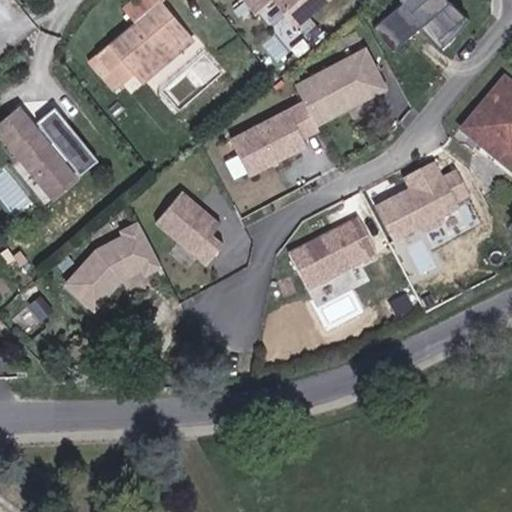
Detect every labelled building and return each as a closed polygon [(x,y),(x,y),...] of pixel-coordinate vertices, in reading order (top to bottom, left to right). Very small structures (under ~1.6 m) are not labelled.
[(142,0),(130,10),(142,25),(168,4),(172,0),(142,0)] [(259,0),(256,3),(266,15),(273,10),(264,0),(259,0)] [(264,0),(273,10),(284,0),(287,0),(307,24),(336,0),(264,0)] [(407,49),(443,21),(426,0),(420,0),(387,26),(407,49)] [(445,0),(426,0),(443,21),(455,12),(445,0)] [(124,79),(139,66),(147,76),(154,84),(200,44),(168,4),(142,25),(105,57),(124,79)] [(0,34),(11,25),(0,11),(0,34)] [(315,122),(385,85),(364,47),(295,84),(303,99),(315,122)] [(133,88),(147,76),(139,66),(124,79),(133,88)] [(488,136),(511,157),(511,84),(506,79),(461,130),(479,146),(488,136)] [(249,173),(306,143),(302,135),(318,127),(315,122),(303,99),(230,138),(249,173)] [(103,158),(61,107),(42,120),(46,125),(42,129),(25,111),(4,128),(49,186),(74,167),(72,164),(78,161),(86,172),(103,158)] [(456,204),(469,197),(457,173),(443,180),(435,165),(407,180),(415,196),(406,201),(403,195),(377,209),(395,242),(419,229),(427,232),(442,224),(445,216),(458,208),(456,204)] [(221,224),(182,192),(155,223),(206,266),(224,245),(212,235),(221,224)] [(310,292),(379,255),(361,220),(291,256),(310,292)] [(121,281),(143,269),(146,274),(162,266),(139,222),(122,231),(124,236),(97,250),(67,284),(95,310),(121,281)] [(415,308),(407,293),(390,302),(398,317),(415,308)]
